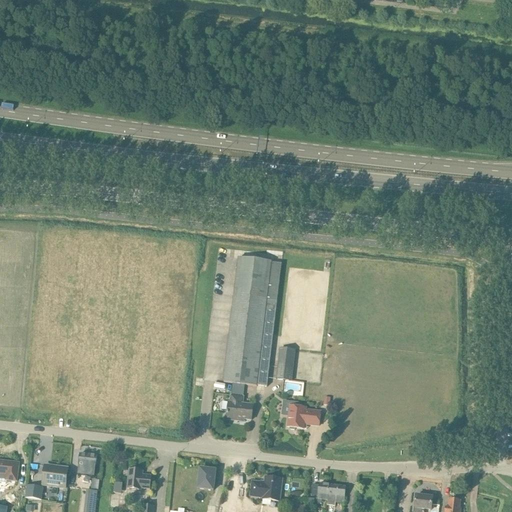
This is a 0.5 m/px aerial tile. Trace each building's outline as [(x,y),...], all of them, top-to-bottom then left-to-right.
[(267,387),(277,301),(281,264),(271,263),(271,262),(238,258),(224,382),(233,383),(231,395),(230,395),(230,402),(228,402),(226,420),(243,422),(243,420),(251,421),(253,405),(243,404),(244,397),(243,397),(244,385),(256,386),(267,387)] [(291,381),(295,354),(279,352),(276,379),(291,381)] [(283,401),(281,416),(289,417),(287,427),(289,427),(290,430),(294,430),(296,428),(303,429),(304,423),(310,424),(310,425),(319,426),(321,412),(312,411),(306,410),(306,408),(298,407),(299,403),(283,401)] [(78,465),(78,473),(79,473),(95,475),(97,456),(80,454),(78,465)] [(16,483),(19,464),(0,461),(0,482),(4,483),(5,481),(16,483)] [(45,467),(43,486),(65,489),(67,469),(45,467)] [(200,468),(198,490),(214,491),(216,470),(200,468)] [(150,489),(151,476),(142,475),(143,471),(129,470),(127,489),(141,490),(141,489),(150,489)] [(279,501),(282,479),(265,477),(264,484),(252,482),(250,496),(263,498),(262,499),(279,501)] [(92,480),(91,489),(98,490),(99,481),(92,480)] [(327,500),(329,485),(319,484),(317,503),(321,504),(321,500),(327,500)] [(329,485),(327,500),(327,505),(335,506),(335,503),(344,503),(345,487),(329,485)] [(41,500),(43,488),(27,486),(25,498),(41,500)] [(95,511),(98,491),(86,490),(83,511),(95,511)] [(413,511),(424,511),(424,510),(431,511),(433,497),(415,495),(413,511)] [(460,511),(461,509),(459,508),(460,502),(448,500),(446,511),(460,511)] [(153,507),(154,503),(144,502),(143,505),(142,505),(141,511),(153,511),(154,507),(153,507)]
